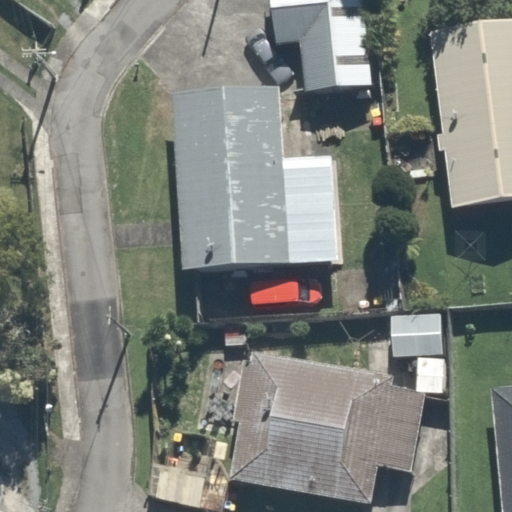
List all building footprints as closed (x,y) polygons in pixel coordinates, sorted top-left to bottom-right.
[(270,0),(274,46),(303,44),(307,93),(380,87),(373,0),(270,0)] [(455,209),(511,201),(511,17),(431,28),(455,209)] [(290,82),(175,87),(184,273),(298,268),(290,82)] [(408,482),(427,397),(439,400),(448,360),(419,354),(412,387),(248,351),(221,477),(360,507),(367,473),(408,482)] [(511,511),(511,389),(487,393),(501,511),(511,511)]
